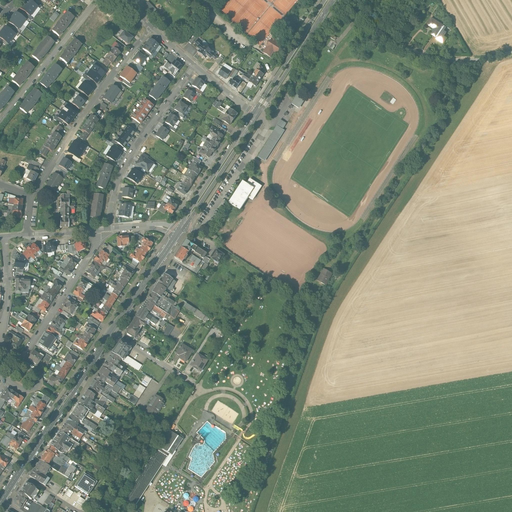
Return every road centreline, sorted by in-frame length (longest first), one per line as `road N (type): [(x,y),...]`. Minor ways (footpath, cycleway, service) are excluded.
road 1 (primary): [(176,233),(18,472)]
road 2 (residential): [(151,27),(90,101),(29,198)]
road 3 (residential): [(106,229),(131,149),(194,64)]
road 4 (residential): [(20,359),(106,229)]
road 5 (residential): [(0,120),(96,0)]
road 6 (primary): [(256,114),(331,0)]
road 7 (primary): [(325,0),(252,111)]
road 8 (primary): [(252,111),(184,221)]
road 9 (primary): [(184,221),(256,114)]
